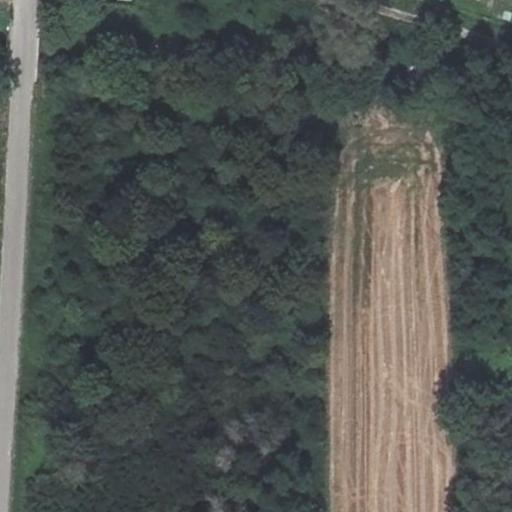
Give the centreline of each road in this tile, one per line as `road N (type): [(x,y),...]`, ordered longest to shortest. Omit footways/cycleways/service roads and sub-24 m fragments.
road 1 (unclassified): [(22,0),(0,399)]
road 2 (track): [(345,0),(511,53)]
